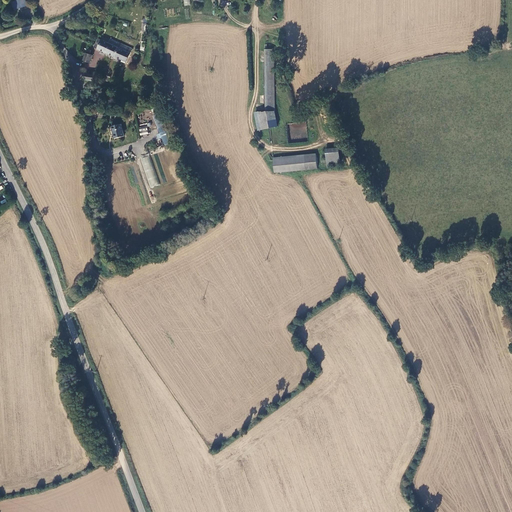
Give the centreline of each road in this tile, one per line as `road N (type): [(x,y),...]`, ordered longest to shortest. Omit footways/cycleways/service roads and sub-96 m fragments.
road 1 (tertiary): [(144,511),(43,244),(0,153)]
road 2 (unknown): [(96,159),(57,27)]
